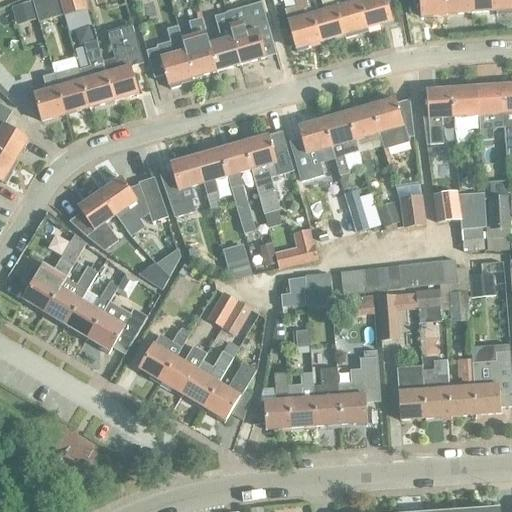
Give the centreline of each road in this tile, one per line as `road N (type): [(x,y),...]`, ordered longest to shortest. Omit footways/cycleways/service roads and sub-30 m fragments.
road 1 (residential): [(411,56),(73,159),(0,259)]
road 2 (residential): [(273,312),(264,277),(433,249),(411,56)]
road 3 (unclassified): [(206,495),(511,469)]
road 4 (residential): [(168,450),(0,347)]
